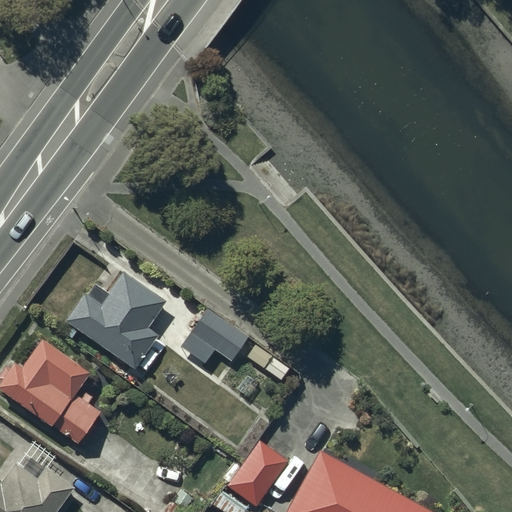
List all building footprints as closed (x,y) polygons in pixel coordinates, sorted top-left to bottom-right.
[(83,288),(64,316),(134,365),(158,329),(148,322),(166,295),(123,266),(108,287),(95,278),(86,290),(83,288)] [(207,304),(179,345),(205,363),(215,348),(230,358),(248,332),(207,304)] [(13,355),(0,374),(0,386),(77,440),(100,407),(74,389),(90,366),(41,331),(21,360),(13,355)] [(183,378),(173,392),(194,408),(205,394),(183,378)] [(259,435),(227,482),(257,503),(289,456),(259,435)] [(432,511),(435,508),(319,446),(283,511),(432,511)] [(0,511),(51,511),(74,483),(46,462),(44,465),(27,453),(22,461),(13,455),(0,472),(0,511)] [(194,495),(180,486),(172,497),(170,496),(162,508),(159,506),(154,511),(193,511),(186,507),(194,495)] [(229,511),(258,511),(259,511),(221,486),(212,500),(229,511)]
